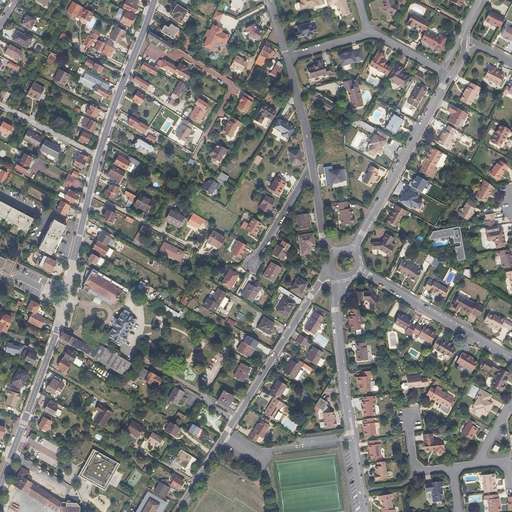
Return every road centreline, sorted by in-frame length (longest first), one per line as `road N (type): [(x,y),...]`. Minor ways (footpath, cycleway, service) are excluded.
road 1 (residential): [(178,511),(330,270)]
road 2 (residential): [(339,277),(345,404),(364,511)]
road 3 (residential): [(351,248),(451,75)]
road 4 (tertiary): [(0,485),(62,307)]
road 5 (residential): [(358,268),(511,358)]
road 6 (residential): [(139,41),(172,58),(178,52),(232,85),(204,137)]
road 7 (tertiary): [(68,284),(98,155)]
road 8 (tertiary): [(98,155),(139,41)]
